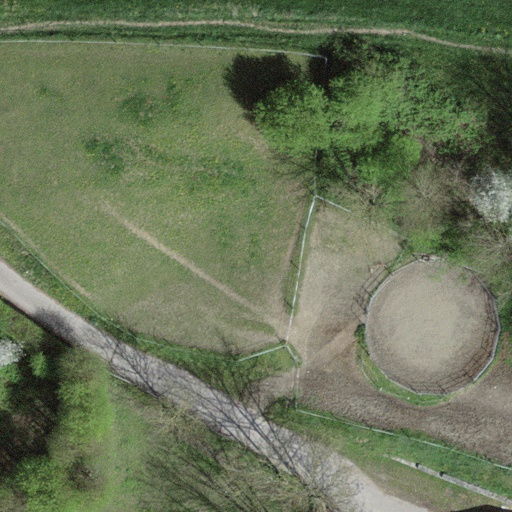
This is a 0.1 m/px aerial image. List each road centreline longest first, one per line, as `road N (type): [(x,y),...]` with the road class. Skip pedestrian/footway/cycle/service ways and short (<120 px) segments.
road 1 (track): [(383,50),(0,32)]
road 2 (track): [(511,72),(383,50)]
